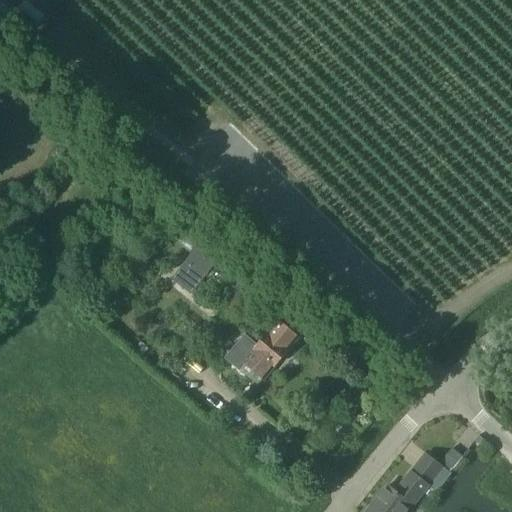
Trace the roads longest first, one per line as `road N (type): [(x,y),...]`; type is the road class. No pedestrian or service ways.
road 1 (track): [(192,162),(0,8)]
road 2 (unclassified): [(334,511),(449,386)]
road 3 (track): [(409,350),(511,273)]
